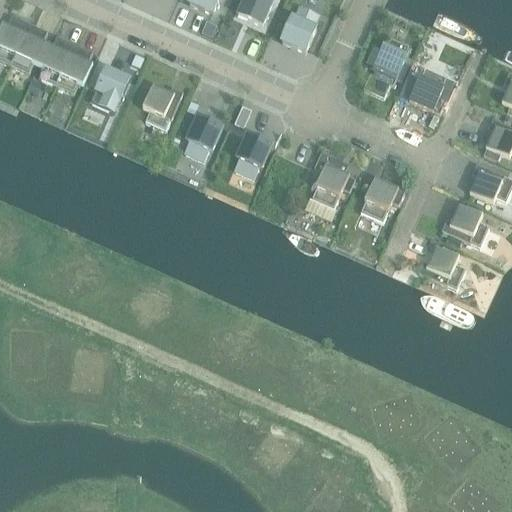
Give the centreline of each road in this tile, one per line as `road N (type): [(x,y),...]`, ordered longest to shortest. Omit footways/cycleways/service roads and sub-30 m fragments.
road 1 (residential): [(54,0),(314,116)]
road 2 (residential): [(367,0),(314,116)]
road 3 (residential): [(314,116),(427,166)]
